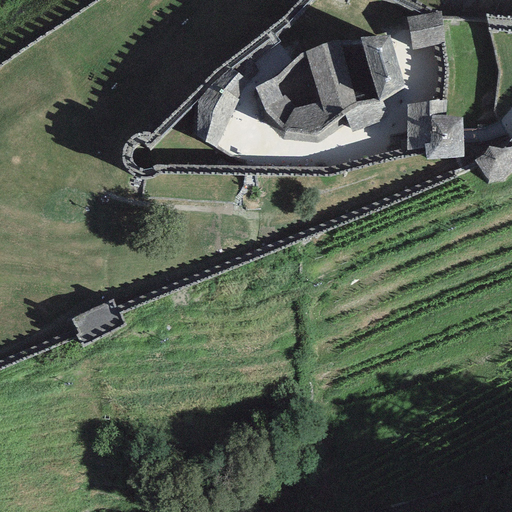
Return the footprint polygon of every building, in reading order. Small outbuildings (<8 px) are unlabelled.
[(422,18),(406,20),(408,30),(412,53),(434,49),(444,47),(439,15),(429,17),(422,18)] [(390,42),(360,44),(376,100),(378,107),(383,104),(405,92),(403,87),(390,42)] [(357,104),(340,44),(333,44),(305,55),(320,103),(324,116),(335,124),(345,118),(358,109),(357,104)] [(230,71),(213,86),(236,100),(246,82),(230,71)] [(274,81),(254,91),(262,111),(282,99),(274,81)] [(211,88),(198,102),(197,139),(216,150),(239,101),(236,100),(213,86),(211,88)] [(282,99),(262,111),(283,134),(292,111),(297,110),(285,97),(282,99)] [(376,100),(357,104),(358,109),(345,118),(351,134),(390,120),(383,104),(378,107),(376,100)] [(435,100),(406,103),(406,139),(406,150),(406,152),(411,151),(425,150),(425,148),(430,148),(430,137),(432,115),(447,116),(447,100),(435,100)] [(292,111),(283,134),(317,136),(335,124),(324,116),(320,103),(297,110),(292,111)] [(447,116),(432,115),(430,137),(430,148),(425,148),(425,150),(426,165),(463,162),(463,143),(463,136),(463,129),(463,119),(447,116)] [(473,164),(476,168),(488,185),(504,183),(511,174),(511,150),(506,149),(489,147),(484,155),(473,164)] [(73,331),(77,341),(81,351),(125,329),(120,317),(117,309),(114,303),(69,321),(73,331)]
